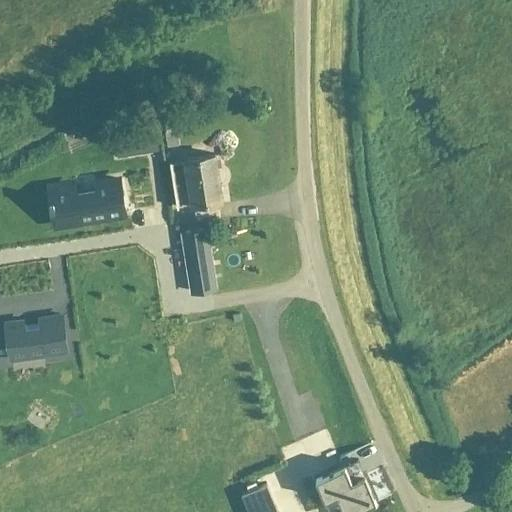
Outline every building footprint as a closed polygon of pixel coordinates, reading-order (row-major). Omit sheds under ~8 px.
[(175,131),(164,133),(166,148),(177,147),(175,131)] [(155,132),(142,134),(145,152),(157,150),(155,132)] [(142,134),(113,139),(116,156),(145,152),(142,134)] [(221,201),(214,155),(184,160),(185,162),(170,164),(177,206),(191,204),(192,206),(221,201)] [(52,200),(49,200),(50,208),(53,207),(56,225),(123,214),(117,179),(95,183),(96,189),(75,192),(74,186),(50,190),(52,200)] [(204,229),(181,233),(186,264),(191,295),(214,291),(209,260),(204,229)] [(24,321),(5,323),(10,357),(42,353),(43,355),(66,352),(61,315),(38,319),(38,321),(24,323),(24,321)] [(0,386),(55,380),(52,355),(0,361),(0,386)] [(126,375),(56,378),(57,404),(127,401),(126,375)] [(315,477),(325,500),(330,511),(352,511),(376,502),(364,475),(351,481),(344,465),(315,477)] [(276,511),(266,485),(241,495),(248,511),(276,511)]
